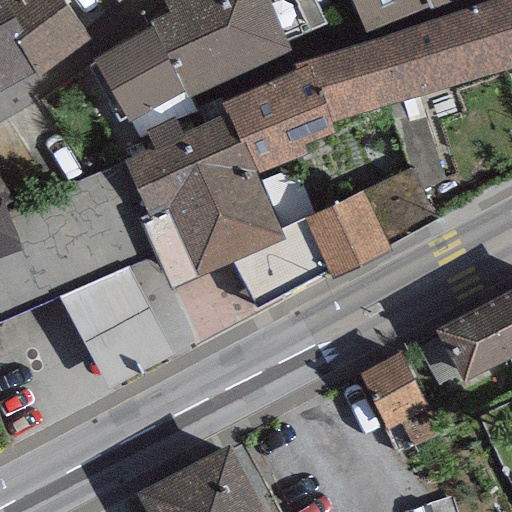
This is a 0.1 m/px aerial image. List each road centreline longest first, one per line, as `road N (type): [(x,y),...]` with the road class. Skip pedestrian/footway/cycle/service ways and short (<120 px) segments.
road 1 (primary): [(511,236),(0,509)]
road 2 (residential): [(147,0),(58,71),(0,103)]
